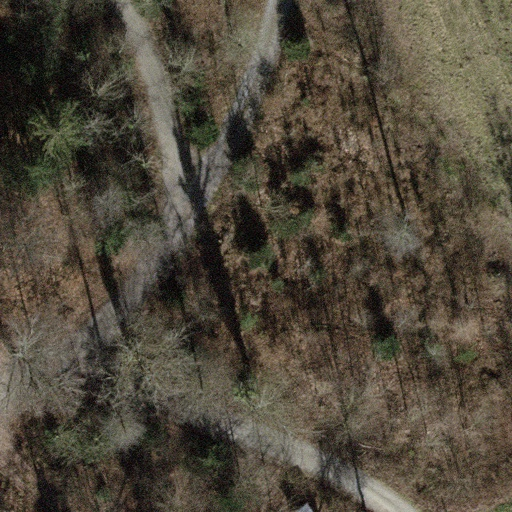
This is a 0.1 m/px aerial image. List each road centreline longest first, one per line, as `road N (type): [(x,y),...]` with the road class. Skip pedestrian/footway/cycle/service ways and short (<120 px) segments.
road 1 (track): [(80,332),(389,511)]
road 2 (track): [(284,0),(226,149),(164,207)]
road 3 (track): [(112,0),(157,82),(164,207)]
road 4 (track): [(164,207),(80,332)]
